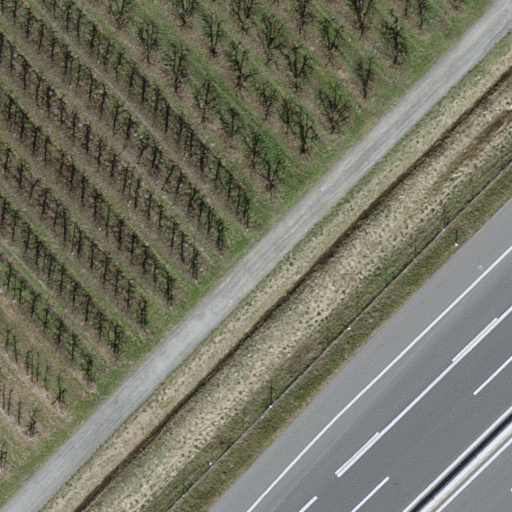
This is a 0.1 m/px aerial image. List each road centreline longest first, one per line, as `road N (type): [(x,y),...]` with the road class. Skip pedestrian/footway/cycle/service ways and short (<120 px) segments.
road 1 (track): [(20,511),(511,5)]
road 2 (motorway): [(511,356),(351,511)]
